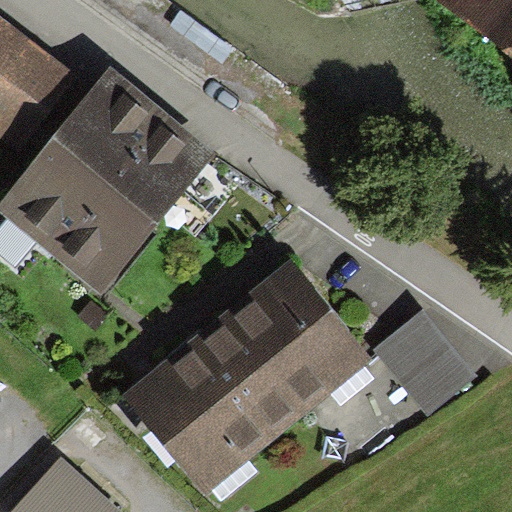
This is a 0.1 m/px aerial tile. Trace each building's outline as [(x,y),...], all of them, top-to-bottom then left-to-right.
[(511,0),(462,0),(511,39),(511,0)] [(76,77),(0,23),(0,127),(27,147),(76,77)] [(112,83),(12,210),(116,292),(217,165),(112,83)] [(307,273),(138,396),(205,487),(373,363),(307,273)] [(435,409),(486,366),(429,299),(378,343),(435,409)] [(116,511),(63,464),(19,511),(116,511)]
